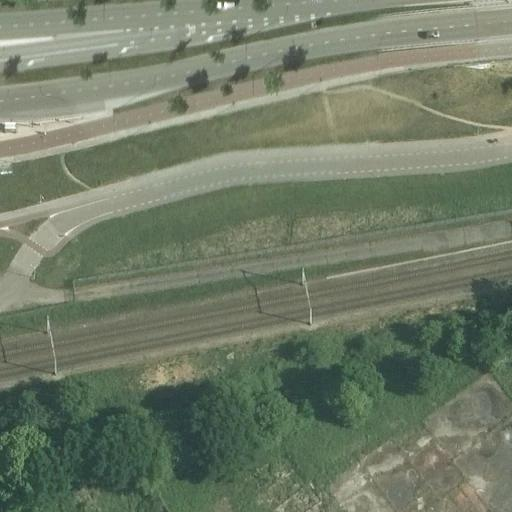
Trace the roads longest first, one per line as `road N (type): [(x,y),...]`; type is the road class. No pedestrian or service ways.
road 1 (unclassified): [(0,297),(52,230),(89,210),(258,170),(511,148)]
road 2 (primary): [(0,102),(138,84),(366,37),(511,25)]
road 3 (primary): [(422,0),(152,30)]
road 4 (primary): [(152,30),(106,46),(0,62)]
road 5 (primary): [(152,30),(0,29)]
